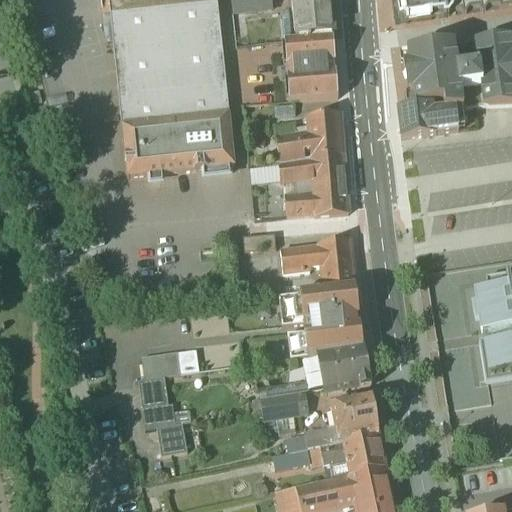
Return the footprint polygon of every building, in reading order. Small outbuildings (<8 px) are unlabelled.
[(236,170),(216,0),(108,0),(129,182),(236,170)] [(271,0),(230,0),(233,17),(273,12),(271,0)] [(330,0),(294,0),(295,3),(289,4),(290,16),(296,15),(298,43),(292,43),(292,44),(299,44),(299,42),(332,39),(334,39),(330,0)] [(511,0),(396,0),(398,9),(397,9),(398,11),(399,19),(399,21),(403,20),(406,23),(406,26),(408,26),(511,10),(511,0)] [(290,16),(291,20),(282,21),(285,46),(292,45),(292,44),(292,43),(298,43),(296,15),(290,16)] [(286,72),(287,72),(334,68),(336,68),(334,42),(333,42),(332,39),(299,42),(299,44),(292,44),(292,45),(285,46),(284,46),(286,72)] [(478,71),(458,74),(454,49),(431,52),(407,55),(409,69),(403,70),(407,98),(413,97),(415,111),(432,109),(433,109),(433,108),(443,106),(444,115),(455,114),(486,111),(488,111),(511,109),(511,58),(511,59),(510,42),(477,47),(477,46),(474,46),(478,71)] [(334,68),(287,72),(288,80),(287,80),(289,106),(339,102),(336,76),(334,76),(334,68)] [(439,116),(434,117),(432,109),(398,114),(401,143),(458,135),(455,114),(444,115),(439,116)] [(341,118),(308,120),(309,137),(297,139),(276,142),(280,168),(305,165),(304,156),(310,155),(311,164),(343,159),(344,159),(341,118)] [(295,128),(274,131),(276,142),(297,139),(295,128)] [(312,185),(313,192),(345,189),(343,159),(305,165),(280,168),(279,169),(281,189),(312,185)] [(345,189),(313,192),(313,198),(285,200),(287,222),(316,220),(348,217),(345,189)] [(275,239),(243,242),(244,257),(276,254),(275,239)] [(350,247),(280,255),(283,279),(311,276),(310,273),(321,271),(324,296),(355,292),(350,247)] [(511,287),(511,288),(509,276),(506,277),(508,288),(475,294),(477,306),(473,307),(475,324),(480,323),(484,347),(480,348),(485,384),(486,389),(511,385),(511,287)] [(363,353),(355,292),(324,296),(310,298),(318,360),(363,353)] [(363,353),(304,362),(306,375),(325,372),(326,378),(322,379),(326,398),(369,390),(363,353)] [(177,357),(180,379),(199,377),(196,354),(177,357)] [(141,362),(144,384),(164,381),(180,379),(177,357),(141,362)] [(144,384),(138,385),(145,434),(157,433),(175,430),(172,409),(168,409),(164,381),(144,384)] [(304,397),(283,400),(285,411),(306,407),(304,397)] [(372,402),(331,409),(334,426),(339,425),(341,435),(330,437),(330,434),(305,439),(309,454),(320,452),(378,438),(372,402)] [(306,407),(285,411),(286,422),(308,418),(306,407)] [(491,421),(450,430),(459,473),(500,465),(491,421)] [(175,430),(157,433),(161,461),(187,457),(182,429),(175,430)] [(378,438),(320,452),(324,469),(346,464),(350,480),(386,472),(379,438),(378,438)] [(307,455),(272,462),(275,476),(310,469),(307,455)] [(394,511),(386,472),(350,480),(355,510),(355,511),(394,511)] [(350,480),(276,496),(279,511),(345,511),(355,510),(350,480)]
